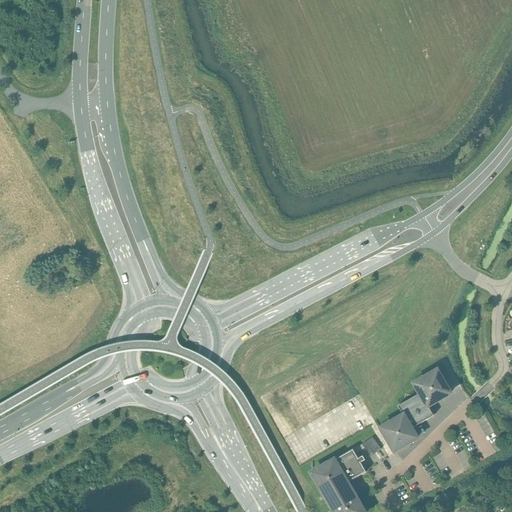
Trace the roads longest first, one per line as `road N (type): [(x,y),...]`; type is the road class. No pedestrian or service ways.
road 1 (residential): [(109,305),(9,137),(21,104)]
road 2 (secondary): [(278,313),(433,236)]
road 3 (secondary): [(421,216),(271,291)]
road 4 (residential): [(505,368),(382,480)]
road 5 (secondary): [(80,103),(97,190),(118,244)]
road 6 (secondary): [(141,236),(120,180),(106,100)]
road 7 (secondary): [(511,132),(480,172),(421,216)]
